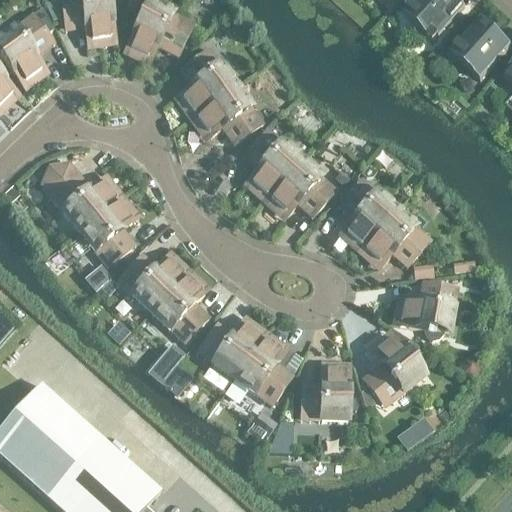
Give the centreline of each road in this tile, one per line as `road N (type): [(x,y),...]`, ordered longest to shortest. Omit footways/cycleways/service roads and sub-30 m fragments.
road 1 (residential): [(239,276),(270,307),(320,317),(333,299),(322,279),(295,266),(269,268)]
road 2 (residential): [(148,165),(146,120),(118,97),(74,101),(49,133)]
road 3 (residential): [(148,165),(239,276)]
